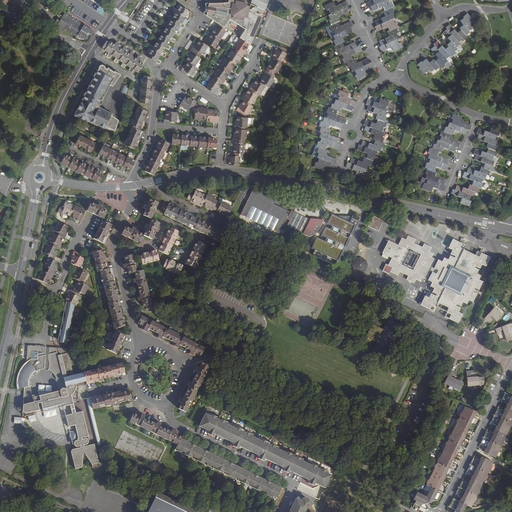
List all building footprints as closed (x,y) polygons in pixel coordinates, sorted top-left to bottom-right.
[(253,37),(253,35),(257,26),(261,17),(260,17),(261,14),(256,13),(257,7),(251,4),(250,6),(247,6),(247,2),(245,2),(245,0),(228,0),(227,2),(208,3),(207,6),(206,11),(206,15),(212,19),(224,27),(229,19),(246,29),(240,38),(250,44),(253,37)] [(269,0),(252,0),(251,4),(257,7),(264,10),(265,10),(269,0)] [(384,0),(370,6),(372,11),(376,9),(383,6),(385,11),(392,8),(393,7),(391,2),(390,3),(388,0),(384,0)] [(346,1),(340,4),(335,6),(333,2),(324,6),(326,10),(328,10),(330,14),(346,7),(348,6),(346,1)] [(146,51),(144,54),(160,65),(162,62),(159,61),(162,57),(164,58),(166,56),(164,54),(166,50),(169,51),(171,48),(168,47),(171,42),(174,44),(176,41),(173,39),(176,35),(179,37),(181,33),(184,29),(186,26),(189,22),(191,19),(190,18),(191,16),(188,10),(180,5),(178,3),(175,7),(174,10),(176,11),(172,17),(170,16),(168,18),(164,24),(163,26),(165,27),(162,32),(160,30),(158,34),(160,35),(158,38),(156,37),(154,40),(156,41),(153,45),(151,44),(149,48),(151,49),(149,53),(146,51)] [(330,14),(328,15),(330,20),(329,20),(331,25),(338,22),(340,21),(338,16),(342,14),(348,12),(346,7),(330,14)] [(392,8),(385,11),(383,12),(385,17),(381,18),(375,21),(377,26),(392,19),(394,18),(392,13),(394,12),(392,8)] [(474,23),(471,19),(467,14),(463,17),(464,18),(460,21),(461,23),(463,25),(459,28),(461,30),(466,36),(470,33),(469,31),(472,28),(470,26),(474,23)] [(81,27),(63,15),(54,29),(61,33),(62,32),(74,40),(75,38),(83,43),(86,38),(85,38),(86,36),(87,37),(90,33),(81,27)] [(392,19),(377,26),(374,27),(376,31),(381,29),(387,27),(389,31),(396,28),(398,27),(396,23),(394,23),(392,19)] [(331,25),(329,26),(331,31),(332,30),(334,35),(350,27),(352,26),(350,22),(346,23),(340,26),(338,22),(331,25)] [(217,23),(211,33),(221,40),(227,31),(223,29),(223,27),(217,23)] [(463,41),(467,38),(466,36),(461,30),(457,33),(454,30),(450,25),(446,28),(448,30),(458,43),(462,39),(463,41)] [(334,35),(332,35),(335,40),(333,41),(335,45),(342,42),(344,41),(342,37),(346,35),(352,32),(350,27),(334,35)] [(396,28),(389,31),(387,32),(389,37),(385,39),(379,41),(381,46),(396,39),(398,38),(396,33),(398,33),(396,28)] [(449,47),(453,52),(457,49),(456,47),(460,44),(458,43),(448,30),(444,33),(448,38),(451,42),(447,45),(449,47)] [(221,40),(211,33),(204,43),(209,47),(210,45),(215,49),(221,40)] [(250,44),(240,38),(235,46),(236,47),(235,49),(245,55),(249,48),(248,47),(250,44)] [(204,43),(199,40),(198,39),(192,50),(200,55),(201,54),(204,55),(209,47),(204,43)] [(396,39),(381,46),(379,47),(381,52),(387,49),(391,47),(393,51),(402,47),(400,43),(399,44),(396,39)] [(451,57),(455,54),(453,52),(449,47),(445,50),(440,44),(438,41),(434,44),(435,46),(446,59),(450,56),(451,57)] [(128,71),(131,73),(133,70),(137,73),(138,71),(139,72),(144,66),(138,62),(139,62),(141,58),(138,57),(136,61),(131,58),(134,54),(119,44),(116,42),(114,44),(113,46),(108,43),(104,49),(103,51),(108,53),(106,56),(109,58),(111,55),(116,58),(114,61),(117,63),(119,60),(123,63),(121,66),(124,68),(126,65),(130,68),(128,71)] [(335,45),(333,46),(335,51),(337,50),(339,55),(341,54),(357,46),(355,42),(351,44),(344,47),(342,42),(335,45)] [(283,51),(284,49),(277,45),(272,53),(273,54),(272,56),(273,57),(282,62),(287,54),(283,51)] [(342,59),(344,64),(346,63),(353,60),(350,55),(357,52),(361,50),(359,45),(357,46),(341,54),(343,58),(342,59)] [(440,67),(441,69),(445,65),(444,64),(448,61),(446,59),(435,46),(431,50),(435,55),(439,58),(435,62),(440,67)] [(245,55),(235,49),(234,50),(232,49),(227,58),(235,64),(236,64),(238,61),(240,62),(245,55)] [(200,55),(192,50),(186,58),(187,59),(186,60),(188,62),(196,67),(201,59),(199,57),(200,55)] [(235,64),(227,58),(225,57),(218,67),(228,74),(230,75),(235,67),(233,66),(235,64)] [(281,64),(282,62),(273,57),(265,71),(275,77),(283,64),(281,64)] [(350,67),(352,71),(354,70),(370,63),(368,58),(361,61),(357,63),(355,59),(353,60),(346,63),(348,67),(350,67)] [(422,61),(418,65),(425,73),(429,70),(431,72),(434,69),(436,70),(440,67),(435,62),(433,60),(429,63),(428,61),(426,59),(422,62),(422,61)] [(198,69),(196,67),(188,62),(186,66),(184,65),(180,71),(187,75),(188,74),(192,77),(198,69)] [(363,71),(368,69),(374,67),(372,62),(370,63),(354,70),(356,75),(355,75),(357,80),(365,76),(363,71)] [(100,65),(99,66),(99,67),(98,70),(97,69),(95,73),(97,75),(96,78),(94,76),(87,89),(85,93),(88,94),(86,97),(84,96),(82,99),(79,105),(74,115),(100,128),(101,129),(102,129),(103,128),(108,130),(109,130),(110,130),(114,132),(117,121),(118,121),(116,120),(113,117),(114,115),(97,107),(96,106),(98,103),(99,104),(102,101),(101,101),(109,85),(110,85),(112,82),(114,83),(120,74),(114,71),(113,72),(107,68),(106,69),(104,67),(104,66),(103,65),(102,65),(101,64),(101,65),(100,65)] [(218,67),(211,77),(221,84),(223,85),(228,77),(226,76),(228,74),(218,67)] [(270,88),(276,78),(275,77),(265,71),(259,81),(262,84),(270,88)] [(152,77),(150,77),(143,76),(143,79),(141,79),(141,85),(142,85),(150,86),(150,83),(152,83),(152,77)] [(208,87),(206,89),(216,95),(221,88),(219,87),(221,84),(211,77),(206,85),(208,87)] [(257,92),(262,84),(259,81),(256,80),(254,78),(248,89),(254,93),(256,91),(257,92)] [(124,85),(121,93),(125,95),(129,87),(124,85)] [(151,86),(150,86),(142,85),(142,88),(140,88),(140,93),(141,94),(149,95),(149,91),(151,91),(151,86)] [(248,103),(254,93),(248,89),(246,92),(244,91),(240,98),(241,99),(248,103)] [(358,102),(351,100),(347,98),(348,94),(339,90),(338,95),(339,96),(338,100),(354,106),(356,107),(358,102)] [(150,95),(149,95),(141,94),(141,97),(139,97),(139,102),(140,103),(148,104),(148,100),(150,100),(150,95)] [(186,95),(179,105),(188,111),(192,107),(193,108),(197,102),(186,95)] [(244,115),(250,104),(248,103),(241,99),(235,110),(244,115)] [(338,100),(335,99),(334,104),(332,104),(330,108),(337,111),(339,112),(341,107),(346,109),(352,111),(354,106),(338,100)] [(378,104),(374,103),(367,100),(366,105),(368,106),(384,112),(386,107),(387,108),(389,103),(380,100),(378,104)] [(140,123),(146,110),(139,107),(138,106),(128,124),(132,126),(123,144),(134,149),(137,143),(135,143),(141,131),(138,129),(141,123),(140,123)] [(384,118),(386,113),(384,112),(368,106),(366,111),(372,113),(377,115),(375,120),(377,120),(384,123),(386,118),(384,118)] [(194,119),(207,121),(208,110),(208,108),(197,107),(197,113),(195,113),(194,119)] [(330,108),(328,108),(326,112),(328,113),(326,118),(343,124),(345,124),(346,120),(342,118),(335,116),(337,111),(330,108)] [(149,112),(146,110),(140,123),(141,123),(143,124),(149,112)] [(215,124),(218,124),(219,117),(217,116),(217,111),(208,110),(207,121),(210,121),(210,122),(215,123),(215,124)] [(177,112),(175,112),(166,111),(165,115),(164,115),(163,123),(170,124),(171,122),(176,122),(177,112)] [(451,124),(467,130),(469,131),(471,126),(465,124),(460,122),(462,118),(453,114),(452,119),(453,120),(451,124)] [(247,130),(248,118),(237,117),(235,129),(247,130)] [(326,118),(324,117),(322,122),(321,121),(319,126),(321,127),(328,129),(330,125),(337,127),(341,128),(343,124),(326,118)] [(385,128),(387,124),(384,123),(377,120),(376,125),(369,122),(365,121),(363,126),(365,127),(381,132),(383,127),(385,128)] [(444,132),(451,134),(453,135),(455,131),(459,133),(465,135),(467,130),(451,124),(449,123),(447,128),(445,127),(444,132)] [(321,132),(319,137),(321,138),(338,144),(340,139),(333,137),(328,135),(330,130),(328,129),(321,127),(319,132),(321,132)] [(382,138),(383,133),(381,132),(365,127),(364,131),(370,134),(375,135),(373,140),(375,141),(382,143),(384,139),(382,138)] [(234,141),(245,142),(247,130),(235,129),(234,141)] [(498,137),(500,132),(491,129),(489,133),(484,131),(478,129),(476,134),(478,135),(494,141),(496,136),(498,137)] [(137,143),(138,144),(144,132),(141,131),(135,143),(137,143)] [(440,141),(456,147),(458,148),(460,144),(455,142),(449,139),(451,134),(444,132),(442,131),(440,136),(441,137),(440,141)] [(81,146),(83,147),(88,139),(79,135),(74,145),(80,148),(81,146)] [(171,144),(171,146),(180,147),(181,136),(172,135),(171,144)] [(488,149),(495,152),(497,147),(495,146),(497,142),(494,141),(478,135),(477,140),(483,142),(487,144),(485,149),(488,149)] [(181,136),(180,147),(189,148),(190,137),(181,136)] [(190,137),(189,148),(198,149),(199,138),(190,137)] [(199,138),(198,149),(207,150),(208,139),(199,138)] [(318,142),(316,146),(319,147),(326,150),(327,145),(334,148),(338,149),(340,144),(338,144),(321,138),(320,142),(318,142)] [(88,139),(83,147),(86,148),(85,150),(91,153),(96,143),(88,139)] [(213,149),(216,149),(216,141),(214,140),(214,139),(208,139),(207,150),(213,150),(213,149)] [(165,152),(167,152),(169,147),(168,146),(169,144),(168,143),(161,140),(160,142),(159,142),(156,147),(157,148),(165,152)] [(432,149),(439,152),(441,153),(443,148),(448,150),(454,152),(456,147),(440,141),(437,140),(435,145),(434,145),(432,149)] [(239,154),(244,154),(245,142),(234,141),(232,153),(239,154)] [(377,152),(379,153),(380,148),(382,149),(384,144),(382,143),(375,141),(373,146),(366,143),(362,142),(361,146),(377,152)] [(105,156),(107,157),(112,148),(103,144),(98,155),(104,158),(105,156)] [(372,161),(375,162),(376,158),(375,157),(377,152),(361,146),(358,146),(357,150),(361,152),(367,154),(366,159),(372,161)] [(319,153),(317,157),(319,158),(335,164),(337,159),(331,157),(326,155),(328,151),(326,150),(319,147),(317,152),(319,153)] [(107,157),(106,159),(112,162),(113,160),(115,161),(119,152),(112,148),(107,157)] [(161,159),(163,160),(165,155),(164,154),(165,152),(157,148),(156,150),(155,149),(152,155),(153,156),(161,159)] [(430,159),(446,165),(448,161),(444,159),(437,157),(439,152),(432,149),(430,148),(428,153),(430,154),(428,159),(430,159)] [(495,157),(497,153),(495,152),(488,149),(486,154),(479,151),(475,150),(474,154),(476,155),(492,161),(494,157),(495,157)] [(115,161),(114,163),(120,166),(121,164),(123,165),(127,156),(119,152),(115,161)] [(94,181),(100,181),(103,175),(100,174),(101,171),(65,153),(60,164),(94,181)] [(228,165),(240,165),(241,156),(238,156),(239,154),(232,153),(229,153),(228,160),(228,165)] [(492,167),(494,162),(492,161),(476,155),(474,160),(478,162),(485,164),(483,169),(490,171),(492,172),(494,168),(492,167)] [(129,168),(131,169),(134,162),(132,161),(133,159),(127,156),(123,165),(122,167),(128,170),(129,168)] [(149,164),(157,168),(158,168),(161,163),(160,162),(161,159),(153,156),(152,158),(151,157),(148,163),(149,164)] [(325,166),(329,167),(330,167),(336,170),(337,165),(335,164),(319,158),(317,163),(316,162),(314,167),(323,170),(325,166)] [(365,169),(367,170),(369,166),(371,166),(372,161),(366,159),(363,158),(362,163),(357,161),(351,159),(349,164),(365,169)] [(435,167),(442,169),(446,171),(448,166),(446,165),(430,159),(428,164),(427,163),(425,168),(427,169),(434,171),(435,167)] [(345,168),(352,170),(356,172),(354,176),(363,180),(365,175),(363,174),(365,169),(349,164),(347,163),(345,168)] [(144,171),(154,176),(157,171),(156,170),(157,168),(149,164),(148,166),(147,165),(144,171)] [(483,179),(485,180),(487,176),(488,176),(490,171),(483,169),(481,168),(479,173),(474,171),(468,169),(466,174),(483,179)] [(427,180),(443,186),(445,181),(439,179),(434,177),(436,172),(434,171),(427,169),(425,174),(427,174),(425,179),(427,180)] [(478,189),(480,189),(482,185),(481,184),(483,179),(466,174),(464,173),(462,177),(466,179),(473,182),(471,186),(478,189)] [(432,187),(437,189),(443,192),(445,187),(443,186),(427,180),(425,185),(423,184),(422,189),(431,192),(432,187)] [(471,197),(473,198),(475,193),(476,194),(478,189),(471,186),(469,185),(467,190),(463,188),(457,186),(455,191),(471,197)] [(451,195),(454,196),(462,199),(460,204),(469,207),(471,202),(469,202),(471,197),(455,191),(453,190),(451,195)] [(193,203),(193,204),(200,208),(202,205),(205,198),(203,197),(204,195),(196,191),(193,196),(189,194),(186,200),(193,203)] [(310,218),(310,219),(291,210),(288,216),(287,215),(289,211),(274,204),(277,199),(263,192),(252,191),(251,193),(240,215),(279,233),(282,227),(286,218),(289,220),(287,226),(310,237),(317,224),(321,226),(325,220),(317,219),(310,218)] [(207,194),(205,198),(202,205),(205,207),(204,208),(212,212),(212,211),(216,203),(217,201),(215,200),(215,199),(207,194)] [(150,219),(158,203),(149,199),(146,206),(144,204),(142,208),(145,209),(143,215),(149,218),(150,219)] [(70,215),(74,206),(65,202),(63,207),(61,206),(57,213),(61,215),(61,214),(62,213),(66,215),(69,217),(70,215)] [(90,203),(86,211),(102,219),(106,211),(100,208),(102,205),(99,204),(97,207),(90,203)] [(211,238),(217,240),(217,239),(222,230),(204,222),(205,221),(199,218),(190,214),(190,215),(187,213),(187,212),(181,209),(169,203),(167,206),(166,210),(164,214),(169,217),(171,214),(176,217),(175,220),(188,226),(189,223),(194,225),(193,228),(205,234),(206,231),(212,234),(210,237),(211,238)] [(220,205),(216,203),(212,211),(219,214),(218,215),(226,219),(232,207),(222,203),(221,203),(220,205)] [(83,209),(75,205),(74,206),(70,215),(74,217),(78,219),(77,220),(76,221),(80,222),(83,215),(80,214),(83,209)] [(318,235),(313,245),(341,259),(346,249),(343,247),(344,244),(347,245),(351,237),(348,236),(350,233),(353,234),(359,220),(352,217),(352,216),(346,215),(339,215),(339,216),(332,213),(328,222),(333,224),(331,228),(326,225),(322,233),(327,236),(326,239),(318,235)] [(378,231),(383,221),(373,216),(368,226),(378,231)] [(146,228),(143,235),(151,239),(159,223),(151,219),(148,224),(146,223),(144,227),(146,228)] [(93,239),(102,243),(106,233),(106,234),(108,231),(109,232),(112,225),(107,223),(101,220),(93,239)] [(65,225),(58,222),(54,229),(59,232),(57,234),(57,235),(63,238),(65,238),(66,234),(65,234),(67,230),(68,227),(65,225)] [(136,227),(132,225),(131,228),(125,225),(121,234),(137,242),(138,241),(140,242),(141,241),(142,242),(144,237),(141,236),(141,234),(134,231),(135,230),(136,227)] [(158,250),(160,251),(168,255),(169,251),(168,250),(170,247),(171,247),(173,243),(172,243),(174,240),(175,240),(178,235),(176,234),(178,231),(170,228),(169,230),(168,230),(165,235),(166,236),(164,239),(163,238),(161,243),(162,243),(161,246),(160,245),(158,250)] [(57,235),(53,232),(49,241),(53,243),(52,246),(57,249),(59,250),(61,246),(59,245),(61,241),(63,238),(57,235)] [(385,263),(381,270),(388,274),(390,271),(397,275),(399,271),(407,275),(405,279),(413,283),(415,279),(420,281),(422,277),(426,279),(429,272),(432,273),(428,280),(432,282),(430,286),(434,289),(432,292),(436,295),(435,296),(431,294),(429,298),(425,296),(420,305),(430,309),(432,305),(436,307),(438,303),(449,308),(447,313),(450,315),(448,319),(458,324),(462,314),(458,313),(460,309),(455,306),(456,305),(461,307),(462,303),(467,305),(469,301),(473,303),(477,295),(473,293),(475,289),(479,291),(483,282),(479,280),(481,276),(477,274),(479,271),(474,269),(475,267),(480,269),(482,265),(486,267),(490,258),(481,254),(479,257),(460,248),(462,244),(453,240),(449,249),(453,251),(451,255),(455,257),(454,259),(450,257),(448,260),(444,258),(442,261),(439,260),(434,269),(431,268),(435,259),(432,258),(434,253),(429,251),(431,247),(423,243),(421,247),(413,243),(415,239),(408,235),(406,239),(401,237),(398,245),(388,240),(382,253),(392,257),(388,265),(385,263)] [(205,248),(206,245),(198,241),(197,244),(195,243),(193,248),(195,249),(193,252),(192,251),(189,256),(191,257),(189,260),(188,259),(185,264),(187,265),(196,269),(198,264),(197,264),(198,261),(200,261),(202,256),(201,255),(202,253),(204,253),(206,248),(205,248)] [(52,246),(47,244),(43,252),(48,254),(47,257),(54,260),(56,257),(55,256),(54,256),(56,252),(57,249),(52,246)] [(123,320),(122,317),(121,317),(115,296),(117,295),(113,281),(112,281),(109,269),(106,270),(103,257),(104,257),(102,250),(92,252),(96,271),(99,271),(114,329),(125,326),(124,319),(123,320)] [(154,262),(159,261),(157,252),(156,250),(151,251),(151,252),(148,253),(148,252),(143,253),(143,255),(140,256),(142,263),(145,262),(145,264),(150,263),(150,261),(154,260),(154,262)] [(70,263),(71,263),(76,266),(80,268),(85,258),(79,256),(80,255),(74,251),(72,255),(72,256),(74,256),(72,260),(70,263)] [(141,301),(142,307),(145,306),(151,305),(145,280),(143,270),(141,271),(137,272),(133,254),(124,256),(126,264),(124,265),(125,268),(127,268),(128,274),(131,273),(134,273),(135,279),(133,279),(134,283),(136,283),(140,297),(138,298),(139,302),(141,301)] [(54,260),(47,257),(43,265),(48,268),(47,270),(54,274),(55,270),(54,269),(56,266),(57,262),(54,260)] [(355,260),(353,265),(355,270),(360,273),(365,271),(367,266),(365,261),(360,258),(355,260)] [(178,276),(182,267),(183,266),(178,263),(177,265),(174,264),(175,262),(170,260),(169,262),(166,260),(163,267),(166,268),(165,270),(170,272),(171,271),(173,272),(173,274),(178,276)] [(75,275),(73,278),(79,281),(83,283),(88,274),(84,272),(85,270),(80,268),(76,266),(74,270),(75,270),(77,271),(75,275)] [(54,274),(47,270),(46,273),(40,270),(36,279),(47,284),(49,280),(50,277),(51,277),(52,278),(54,274)] [(74,287),(72,291),(76,293),(79,294),(79,292),(85,295),(89,286),(83,283),(79,281),(77,284),(76,287),(74,287)] [(67,298),(65,301),(66,302),(74,306),(75,306),(80,297),(75,294),(76,293),(72,291),(69,289),(67,293),(68,293),(69,294),(67,298)] [(122,317),(124,317),(119,297),(118,295),(117,295),(115,296),(121,317),(122,317)] [(492,296),(488,302),(493,304),(497,298),(492,296)] [(74,306),(66,302),(57,341),(66,343),(74,306)] [(488,321),(490,319),(489,318),(491,316),(497,321),(502,315),(494,308),(485,318),(488,321)] [(144,327),(142,330),(146,331),(147,329),(158,334),(157,337),(161,339),(162,336),(175,343),(174,346),(178,348),(179,345),(191,351),(190,354),(193,356),(194,353),(201,356),(205,348),(142,316),(138,324),(144,327)] [(376,341),(370,350),(378,354),(384,345),(386,346),(393,334),(390,332),(395,323),(387,319),(382,328),(370,322),(363,334),(376,341)] [(511,332),(508,323),(495,329),(497,333),(500,332),(499,330),(502,329),(506,340),(508,339),(511,338),(511,337),(511,332)] [(124,336),(121,334),(114,331),(106,350),(116,355),(118,350),(121,345),(120,345),(124,336)] [(83,373),(83,372),(74,374),(66,347),(55,350),(49,352),(48,367),(50,369),(51,370),(53,371),(53,372),(54,372),(55,373),(55,375),(56,376),(57,378),(63,376),(65,385),(69,388),(65,389),(65,388),(64,388),(63,388),(62,388),(61,388),(61,389),(60,389),(60,390),(59,391),(41,395),(40,395),(40,398),(40,399),(26,402),(29,383),(29,382),(29,381),(29,380),(30,379),(30,377),(31,377),(32,375),(32,374),(33,373),(34,372),(35,372),(35,371),(36,370),(37,370),(38,369),(39,368),(41,368),(42,367),(44,366),(45,353),(30,356),(30,357),(28,358),(27,358),(27,359),(26,360),(25,361),(24,362),(23,363),(22,364),(22,365),(21,366),(20,367),(20,369),(19,370),(18,372),(18,373),(18,374),(17,376),(17,378),(17,379),(17,381),(18,383),(18,385),(18,387),(25,386),(24,394),(23,411),(29,412),(55,406),(62,404),(63,406),(69,404),(72,414),(66,416),(69,428),(75,426),(76,429),(69,430),(71,439),(78,438),(79,440),(78,441),(77,441),(77,442),(77,443),(77,444),(78,445),(78,446),(79,446),(80,446),(81,448),(71,450),(75,469),(83,468),(83,456),(86,455),(92,465),(98,464),(94,445),(85,447),(84,445),(85,445),(86,444),(86,443),(86,442),(86,440),(85,439),(84,439),(83,439),(82,437),(88,436),(87,431),(82,412),(76,413),(72,398),(76,397),(77,385),(76,385),(75,383),(85,381),(83,373)] [(182,404),(179,409),(182,411),(187,413),(211,366),(203,362),(200,368),(197,367),(195,370),(198,372),(192,383),(189,382),(187,386),(190,387),(183,400),(180,399),(178,402),(182,404)] [(83,373),(85,381),(85,382),(97,379),(98,382),(111,379),(110,376),(124,373),(121,363),(114,365),(114,368),(108,369),(108,367),(96,369),(95,370),(96,373),(90,374),(89,371),(83,373)] [(448,375),(444,383),(454,388),(457,380),(451,377),(452,374),(453,375),(455,372),(450,370),(448,375)] [(466,372),(467,386),(479,385),(479,384),(484,384),(484,377),(478,378),(478,377),(470,377),(470,374),(471,374),(471,371),(466,372)] [(102,398),(90,401),(92,410),(98,408),(98,406),(104,405),(104,407),(117,404),(117,401),(123,400),(123,402),(131,401),(128,392),(115,395),(114,393),(101,396),(102,398)] [(511,395),(505,392),(502,398),(508,401),(507,404),(506,403),(503,411),(497,408),(490,422),(497,425),(496,427),(495,426),(492,433),(486,430),(479,444),(486,447),(485,449),(484,449),(483,451),(495,457),(498,452),(499,452),(501,449),(500,448),(501,444),(503,445),(504,442),(503,441),(509,428),(511,429),(511,426),(510,426),(511,422),(511,395)] [(100,442),(94,414),(93,412),(92,410),(90,401),(89,398),(87,398),(97,442),(100,442)] [(465,406),(426,485),(428,486),(430,487),(444,494),(447,487),(442,484),(443,482),(444,482),(447,476),(446,476),(447,474),(452,477),(458,464),(453,461),(454,460),(455,460),(458,455),(456,454),(457,452),(463,455),(469,442),(464,439),(465,437),(466,438),(469,432),(467,431),(468,429),(474,432),(480,419),(475,416),(476,414),(477,415),(478,412),(465,406)] [(325,485),(331,473),(206,412),(199,427),(208,431),(207,434),(213,437),(214,434),(234,443),(232,446),(237,449),(239,446),(259,456),(258,458),(263,461),(264,458),(284,468),(283,471),(288,474),(290,470),(303,477),(310,480),(308,483),(313,486),(315,483),(324,487),(325,485)] [(176,446),(180,438),(181,436),(162,427),(163,425),(157,422),(156,424),(145,419),(146,417),(140,414),(139,416),(134,413),(129,423),(176,446)] [(276,498),(281,487),(180,438),(176,446),(175,448),(178,450),(177,452),(185,456),(186,454),(190,456),(189,458),(197,461),(198,459),(202,462),(202,464),(209,467),(209,465),(214,468),(213,469),(220,473),(221,471),(230,475),(229,477),(236,480),(237,479),(242,481),(241,483),(247,486),(249,484),(253,486),(252,488),(260,492),(261,490),(266,493),(265,495),(272,498),(273,496),(276,498)] [(479,461),(472,458),(466,471),(473,474),(472,476),(471,476),(468,482),(469,482),(468,484),(461,481),(455,493),(462,497),(461,499),(460,498),(459,501),(467,505),(471,507),(474,501),(475,502),(477,499),(475,498),(477,494),(479,494),(480,491),(479,490),(485,479),(486,480),(488,476),(486,475),(488,471),(490,472),(491,469),(490,468),(493,462),(480,456),(479,459),(480,460),(479,461)] [(412,503),(410,509),(415,511),(418,511),(422,504),(426,503),(430,502),(433,502),(433,500),(439,503),(444,494),(430,487),(428,492),(426,497),(417,492),(413,500),(415,501),(414,504),(412,503)] [(215,511),(213,510),(210,508),(207,508),(205,507),(202,511),(199,511),(158,492),(158,493),(148,511),(215,511)] [(304,511),(310,501),(303,498),(301,501),(296,498),(288,511),(304,511)] [(459,501),(453,498),(449,507),(455,509),(454,511),(453,511),(463,511),(464,511),(467,505),(459,501)]
